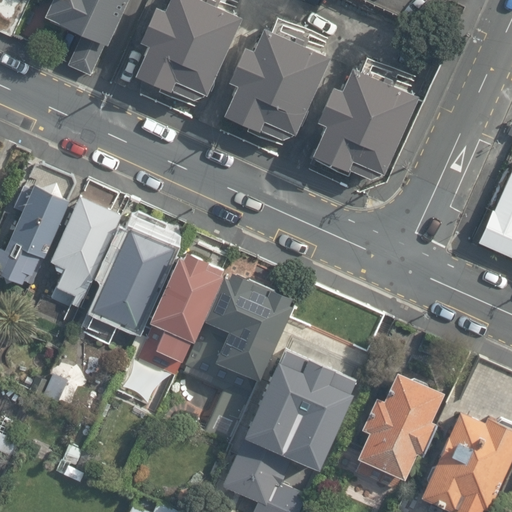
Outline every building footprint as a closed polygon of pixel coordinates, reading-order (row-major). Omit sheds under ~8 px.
[(30,0),(0,0),(0,29),(15,36),(30,0)] [(122,0),(47,0),(41,14),(103,42),(122,0)] [(240,15),(205,0),(165,0),(164,4),(157,0),(142,36),(146,37),(129,76),(187,101),(203,99),(240,15)] [(331,55),(263,25),(254,46),(247,43),(231,79),(238,82),(225,112),(281,137),(298,130),(331,55)] [(422,93),(354,66),(345,88),(334,83),(321,117),(328,120),(313,157),(376,182),(388,179),(422,93)] [(511,161),(492,207),(490,207),(476,237),(511,252),(511,161)] [(69,194),(31,177),(0,245),(0,270),(28,284),(69,194)] [(121,211),(79,192),(48,260),(61,266),(50,288),(80,302),(121,211)] [(174,237),(129,217),(91,302),(136,322),(174,237)] [(222,259),(181,241),(148,315),(160,320),(151,341),(180,354),(222,259)] [(297,292),(230,264),(187,367),(226,384),(222,394),(200,385),(189,412),(237,432),(297,292)] [(308,277),(290,316),(368,352),(386,313),(308,277)] [(275,353),(220,479),(254,494),(246,511),(291,511),(303,486),(277,475),(289,450),(316,462),(350,386),(346,384),(352,372),(284,343),(279,355),(275,353)] [(441,383),(393,362),(355,449),(403,470),(413,446),(420,450),(435,417),(428,414),(441,383)] [(478,511),(511,437),(511,427),(459,404),(421,489),(451,503),(446,511),(478,511)] [(19,438),(0,429),(0,447),(12,453),(19,438)] [(179,511),(134,491),(125,511),(179,511)]
